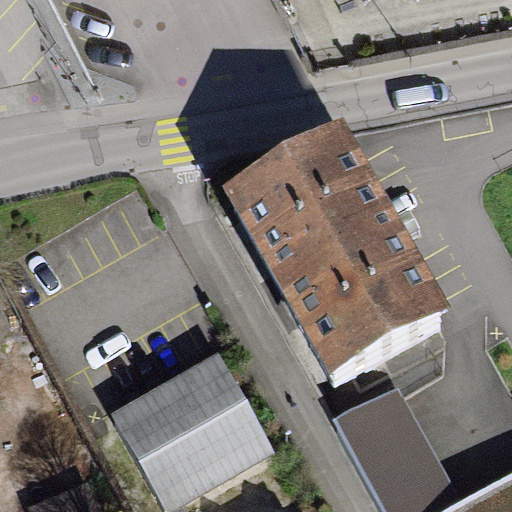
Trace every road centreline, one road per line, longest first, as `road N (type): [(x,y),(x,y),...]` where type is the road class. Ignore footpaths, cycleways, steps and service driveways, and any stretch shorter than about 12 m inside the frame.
road 1 (residential): [(141,140),(344,511)]
road 2 (tertiary): [(141,140),(511,74)]
road 3 (tertiary): [(0,170),(141,140)]
